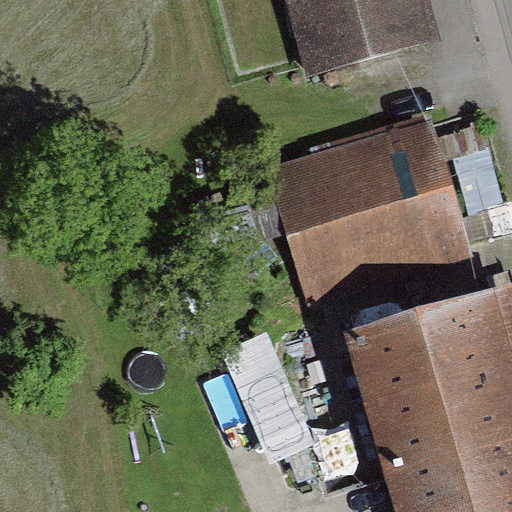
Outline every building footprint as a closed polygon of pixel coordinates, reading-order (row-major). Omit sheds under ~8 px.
[(286,0),(309,83),(442,46),(429,0),(286,0)] [(430,122),(267,173),(311,313),(474,262),(430,122)] [(269,240),(261,217),(203,235),(210,258),(269,240)] [(511,291),(496,297),(511,352),(511,291)] [(511,511),(511,352),(496,297),(344,341),(394,511),(511,511)] [(270,328),(223,347),(270,461),(317,441),(270,328)]
